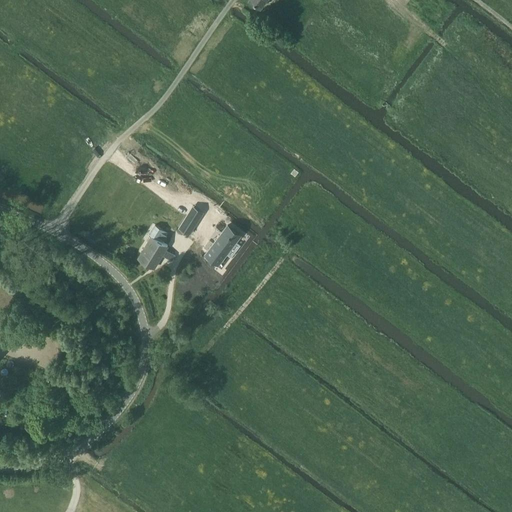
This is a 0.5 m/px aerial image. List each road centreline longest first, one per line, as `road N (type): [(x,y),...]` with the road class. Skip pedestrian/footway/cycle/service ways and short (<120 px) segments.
road 1 (unclassified): [(0,467),(67,454),(112,420),(145,353),(142,318),(126,283),(56,232),(0,209)]
road 2 (track): [(235,0),(56,232)]
road 3 (track): [(70,511),(74,455),(168,511)]
